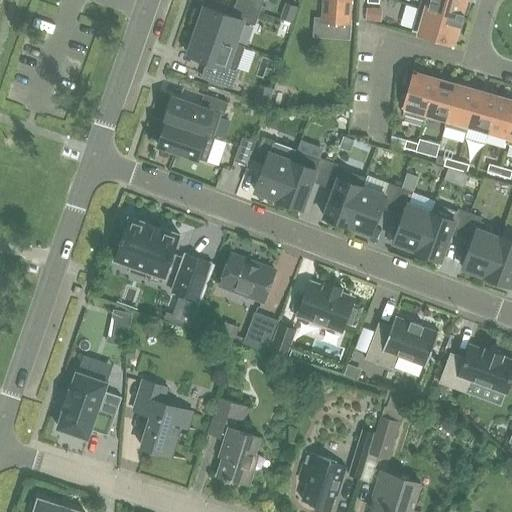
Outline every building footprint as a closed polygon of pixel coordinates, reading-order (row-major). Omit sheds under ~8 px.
[(236,0),(235,4),(259,12),(263,0),(236,0)] [(322,0),(322,19),(349,21),(350,0),(322,0)] [(460,18),(465,0),(420,0),(418,6),(460,18)] [(243,21),(255,25),(259,12),(235,4),(231,16),(211,9),(211,8),(204,6),(195,30),(235,43),(243,21)] [(454,42),(460,18),(418,6),(411,30),(454,42)] [(233,88),(239,70),(236,69),(244,47),(235,43),(195,30),(187,54),(195,56),(207,60),(201,78),(233,88)] [(436,78),(414,72),(402,114),(424,120),(436,78)] [(436,78),(424,120),(425,120),(427,114),(446,119),(444,126),(445,126),(457,84),(436,78)] [(457,84),(445,126),(466,132),(478,90),(457,84)] [(478,90),(466,132),(467,132),(469,125),(488,131),(498,96),(478,90)] [(180,99),(173,96),(164,120),(215,138),(215,137),(213,136),(221,114),(223,115),(228,102),(204,94),(200,106),(180,99)] [(511,99),(498,96),(488,131),(508,137),(506,144),(507,144),(511,127),(511,99)] [(215,138),(164,120),(164,121),(166,122),(158,145),(165,147),(206,161),(215,138)] [(278,200),(296,152),(295,151),(292,160),(270,152),(274,141),(262,136),(254,160),(265,164),(257,184),(254,191),(278,200)] [(256,142),(243,137),(234,161),(247,166),(256,142)] [(418,143),(416,151),(427,154),(429,146),(431,142),(420,139),(418,143)] [(418,143),(406,140),(404,147),(416,151),(418,143)] [(312,181),(323,185),(332,162),(320,157),(319,160),(296,152),(278,200),(302,209),(305,202),(304,201),(312,181)] [(457,161),(446,157),(444,165),(455,169),(457,161)] [(455,169),(467,172),(469,164),(457,161),(455,169)] [(324,216),(347,225),(365,177),(343,169),(344,166),(332,162),(323,185),(334,189),(327,210),(326,210),(324,216)] [(501,167),(489,163),(487,171),(499,175),(501,167)] [(499,175),(510,178),(511,171),(511,169),(501,167),(499,175)] [(366,177),(365,177),(347,225),(371,234),(374,227),(373,227),(381,207),(392,211),(401,187),(389,183),(385,194),(363,186),(366,177)] [(413,191),(401,187),(392,211),(403,215),(396,235),(395,235),(393,242),(417,251),(431,211),(409,203),(413,191)] [(431,211),(417,251),(440,260),(443,253),(443,252),(450,232),(461,236),(470,213),(458,208),(457,211),(434,203),(431,211)] [(482,217),(470,213),(461,236),(472,240),(465,260),(462,267),(486,276),(500,237),(478,229),(482,217)] [(146,222),(146,223),(129,217),(127,220),(125,219),(118,239),(120,240),(114,258),(133,265),(131,271),(144,276),(147,269),(165,276),(180,234),(162,228),(146,222)] [(511,241),(500,237),(486,276),(510,285),(511,278),(511,277),(511,241)] [(247,261),(247,259),(231,253),(219,285),(263,301),(275,270),(258,264),(258,265),(247,261)] [(185,254),(172,292),(197,300),(210,262),(185,254)] [(310,283),(299,314),(313,319),(312,322),(325,327),(327,324),(341,329),(344,321),(351,323),(356,309),(349,307),(352,299),(339,294),(341,288),(326,282),(324,288),(310,283)] [(197,304),(196,304),(177,297),(171,313),(165,311),(162,318),(188,328),(193,313),(197,304)] [(244,340),(267,348),(278,320),(254,311),(244,340)] [(124,312),(117,343),(125,345),(132,313),(124,312)] [(365,358),(392,368),(397,355),(424,365),(424,366),(425,367),(439,331),(437,330),(437,332),(423,326),(424,325),(410,320),(410,321),(396,316),(396,315),(395,315),(391,326),(378,321),(365,358)] [(270,350),(285,355),(295,329),(280,324),(270,350)] [(449,353),(438,382),(465,392),(470,379),(505,392),(510,379),(511,379),(511,360),(502,356),(502,353),(486,348),(483,349),(469,344),(464,358),(449,353)] [(124,345),(124,357),(133,357),(134,346),(124,345)] [(65,406),(58,427),(87,436),(90,428),(108,435),(121,397),(103,390),(105,382),(77,373),(70,392),(69,391),(64,406),(65,406)] [(142,379),(133,409),(150,415),(140,446),(171,456),(180,426),(187,428),(192,412),(163,403),(167,387),(142,379)] [(219,397),(208,433),(220,437),(227,415),(244,420),(248,406),(219,397)] [(449,414),(443,415),(439,421),(440,428),(446,432),(453,430),(457,424),(455,418),(449,414)] [(398,422),(381,416),(369,452),(387,458),(398,422)] [(358,441),(348,474),(360,478),(374,431),(362,427),(358,441)] [(226,445),(217,474),(227,477),(226,480),(230,481),(231,478),(248,484),(253,467),(250,466),(259,438),(228,428),(223,443),(226,445)] [(307,451),(299,478),(307,481),(302,500),(315,504),(314,508),(326,511),(328,511),(336,489),(338,489),(345,466),(330,461),(331,459),(307,451)] [(410,511),(419,483),(381,471),(374,493),(379,495),(374,511),(410,511)] [(83,511),(38,498),(33,511),(83,511)]
